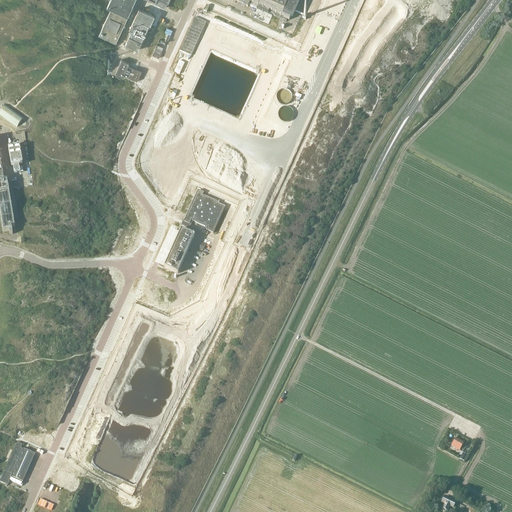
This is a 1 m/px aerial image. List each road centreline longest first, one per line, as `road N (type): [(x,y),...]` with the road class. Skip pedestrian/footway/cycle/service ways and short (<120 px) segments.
road 1 (secondary): [(210,511),(396,136),(497,0)]
road 2 (track): [(244,296),(198,413),(194,404)]
